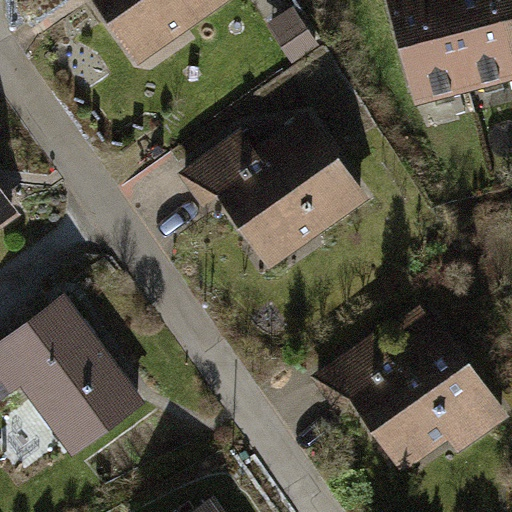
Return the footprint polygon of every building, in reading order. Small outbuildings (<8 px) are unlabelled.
[(101,0),(121,27),(144,11),(153,24),(177,8),(186,20),(215,0),(101,0)] [(446,0),(394,0),(419,94),(468,81),(446,0)] [(511,51),(498,0),(446,0),(468,81),(511,69),(511,51)] [(511,0),(498,0),(511,51),(511,0)] [(241,134),(186,172),(204,198),(220,186),(252,232),(275,216),(284,228),(308,211),(318,225),(362,194),(310,120),(258,156),(241,134)] [(74,285),(0,337),(0,384),(19,411),(54,387),(109,465),(171,422),(74,285)] [(375,337),(320,376),(337,401),(353,390),(386,435),(409,419),(418,432),(441,415),(461,443),(504,412),(441,324),(435,327),(421,308),(399,323),(413,343),(390,359),(375,337)]
